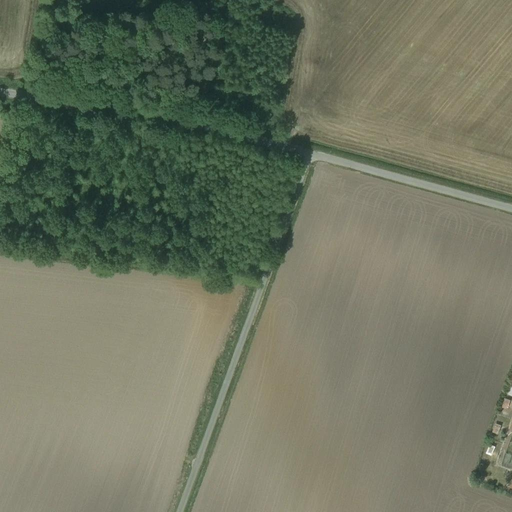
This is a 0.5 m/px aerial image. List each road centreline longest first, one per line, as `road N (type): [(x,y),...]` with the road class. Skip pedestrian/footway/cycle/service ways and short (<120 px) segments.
road 1 (unclassified): [(307,154),(178,511)]
road 2 (unclassified): [(307,154),(174,120),(0,91)]
road 3 (unclassified): [(511,211),(307,154)]
